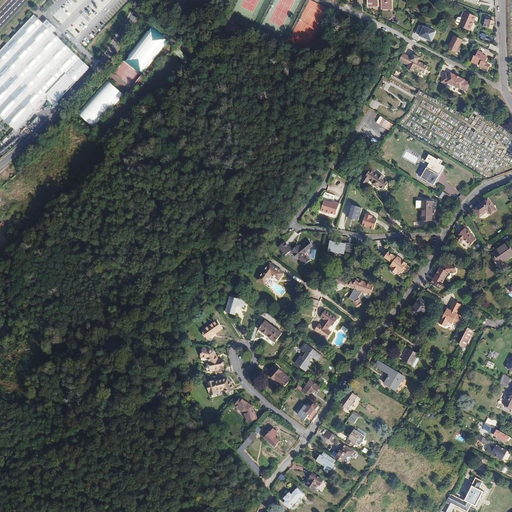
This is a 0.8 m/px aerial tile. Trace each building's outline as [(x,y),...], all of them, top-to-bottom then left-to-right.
[(392,10),(391,0),(380,0),(380,9),(392,10)] [(34,14),(0,49),(0,82),(34,113),(47,99),(54,106),(90,67),(53,32),(43,23),(34,14)] [(475,19),(464,14),(458,27),(458,28),(468,33),(471,24),(473,25),(475,19)] [(489,23),(486,22),(484,29),(492,32),(494,25),(491,24),(489,23)] [(432,41),(437,32),(425,26),(424,28),(420,26),(417,33),(421,35),(420,36),(432,41)] [(168,42),(152,29),(125,61),(142,74),(168,42)] [(227,40),(231,40),(231,38),(235,39),(235,32),(228,31),(227,34),(223,34),(223,37),(227,38),(227,40)] [(447,50),(455,54),(460,42),(457,40),(453,38),(447,50)] [(403,53),(399,60),(408,65),(406,68),(413,72),(415,69),(424,74),(427,66),(418,61),(420,58),(414,55),(412,58),(403,53)] [(488,68),(484,66),(486,61),(486,60),(485,59),(481,58),(482,56),(477,54),(474,59),(472,61),(471,65),(477,67),(478,67),(479,67),(479,68),(480,69),(480,70),(488,73),(489,70),(488,68)] [(471,82),(451,73),(450,75),(445,73),(441,82),(446,84),(447,82),(466,92),(471,82)] [(34,113),(0,82),(0,115),(16,131),(34,113)] [(95,128),(124,96),(108,82),(79,114),(95,128)] [(426,166),(419,177),(432,184),(438,174),(439,174),(443,166),(439,163),(441,160),(437,157),(436,158),(427,153),(424,160),(428,162),(426,166)] [(389,184),(383,180),(385,178),(380,174),(379,176),(376,174),(376,172),(374,170),(371,170),(365,177),(363,175),(360,179),(367,185),(370,181),(373,183),(372,185),(377,188),(378,187),(384,191),(389,184)] [(439,200),(450,208),(454,201),(443,194),(439,200)] [(496,210),(487,197),(471,208),(477,218),(487,212),(489,215),(496,210)] [(431,219),(432,200),(420,199),(419,218),(431,219)] [(328,214),(328,213),(334,215),(338,203),(331,201),(331,202),(323,200),(319,211),(328,214)] [(350,203),(346,217),(358,220),(362,208),(350,203)] [(374,215),(366,213),(362,225),(374,229),(377,219),(373,218),(374,215)] [(464,227),(458,233),(458,234),(455,237),(460,242),(463,238),(469,244),(475,238),(464,227)] [(279,247),(285,255),(294,249),(286,240),(279,247)] [(312,240),(305,245),(305,246),(294,254),(298,260),(300,258),(305,265),(311,261),(306,254),(316,246),(312,240)] [(362,245),(345,243),(345,251),(361,253),(362,245)] [(511,259),(511,251),(508,245),(497,253),(493,256),(500,265),(503,263),(504,264),(511,259)] [(396,255),(394,257),(387,250),(382,256),(390,262),(389,268),(388,270),(395,275),(396,273),(401,271),(402,271),(405,271),(409,266),(405,264),(406,263),(396,255)] [(285,272),(271,262),(259,278),(265,283),(273,273),(280,279),(285,272)] [(447,272),(455,271),(454,268),(455,268),(455,266),(454,266),(453,264),(443,265),(441,268),(439,267),(435,274),(430,283),(437,288),(443,279),(447,272)] [(344,287),(346,286),(353,289),(347,299),(352,302),(356,308),(362,304),(359,297),(361,292),(366,294),(370,294),(371,289),(372,287),(362,281),(358,280),(356,282),(353,281),(351,283),(341,277),(337,283),(344,287)] [(245,304),(247,299),(231,295),(228,310),(237,312),(239,303),(245,304)] [(310,297),(307,301),(310,303),(309,307),(318,311),(321,302),(310,297)] [(418,319),(428,305),(418,297),(408,311),(418,319)] [(454,303),(449,312),(447,311),(439,326),(444,329),(447,324),(452,327),(452,325),(458,328),(462,319),(456,316),(461,307),(454,303)] [(333,326),(338,320),(326,311),(321,318),(325,321),(321,326),(319,325),(315,332),(320,336),(321,335),(323,336),(322,337),(327,340),(332,333),(328,330),(331,325),(333,326)] [(216,320),(201,331),(207,339),(222,328),(216,320)] [(283,333),(266,320),(259,328),(276,342),(283,333)] [(465,348),(473,330),(467,327),(458,343),(465,348)] [(214,348),(204,345),(202,353),(208,355),(210,359),(211,366),(224,365),(222,356),(219,356),(214,348)] [(309,361),(312,358),(317,362),(321,357),(306,345),(302,350),(306,353),(303,357),(301,355),(295,364),(305,371),(311,363),(309,361)] [(408,348),(401,359),(410,365),(418,354),(408,348)] [(395,390),(404,375),(376,360),(372,365),(387,374),(382,383),(395,390)] [(486,366),(493,369),(495,363),(488,361),(486,366)] [(283,387),(290,379),(276,366),(268,374),(283,387)] [(234,386),(227,375),(206,380),(208,390),(216,389),(216,387),(224,385),(227,390),(234,386)] [(500,383),(507,386),(511,378),(504,375),(500,383)] [(318,391),(321,388),(311,381),(304,391),(311,396),(316,390),(318,391)] [(288,398),(290,400),(299,389),(297,387),(288,398)] [(346,408),(356,395),(348,389),(338,402),(346,408)] [(511,389),(509,396),(507,395),(502,402),(505,404),(503,407),(510,412),(511,408),(511,389)] [(251,405),(240,396),(234,404),(242,411),(246,420),(255,417),(252,408),(250,406),(251,405)] [(316,406),(312,403),(310,405),(308,403),(303,410),(308,414),(313,409),(316,406)] [(354,411),(348,420),(354,424),(360,415),(354,411)] [(487,430),(489,426),(484,423),(481,429),(480,433),(486,437),(489,431),(487,430)] [(242,451),(259,429),(255,426),(235,451),(256,475),(259,473),(256,469),(257,468),(242,451)] [(275,430),(271,428),(263,438),(274,446),(279,440),(271,435),(275,430)] [(366,438),(354,429),(344,442),(348,445),(351,447),(355,442),(359,446),(366,438)] [(508,436),(496,429),(493,435),(505,442),(508,436)] [(323,437),(330,442),(335,436),(327,431),(323,437)] [(476,440),(485,445),(487,441),(479,436),(478,436),(476,440)] [(340,451),(339,451),(334,459),(340,463),(346,455),(350,458),(354,452),(345,446),(345,445),(344,445),(344,444),(343,444),(342,444),(342,445),(341,445),(341,446),(341,447),(342,448),(340,451)] [(495,447),(494,449),(488,445),(485,451),(500,460),(504,453),(495,447)] [(334,461),(322,453),(320,455),(319,454),(314,460),(319,463),(320,462),(323,464),(322,465),(324,467),(322,469),(323,471),(326,473),(328,470),(333,463),(334,461)] [(323,481),(312,475),(305,485),(314,490),(317,485),(320,486),(323,481)] [(451,511),(455,505),(468,511),(472,504),(477,506),(484,492),(479,490),(483,481),(475,477),(471,486),(472,486),(465,500),(448,492),(444,500),(450,503),(445,511),(451,511)] [(297,488),(290,495),(288,493),(282,500),(284,502),(283,503),(286,506),(286,507),(288,509),(289,508),(290,509),(296,503),(298,503),(299,502),(298,500),(303,494),(297,488)]
